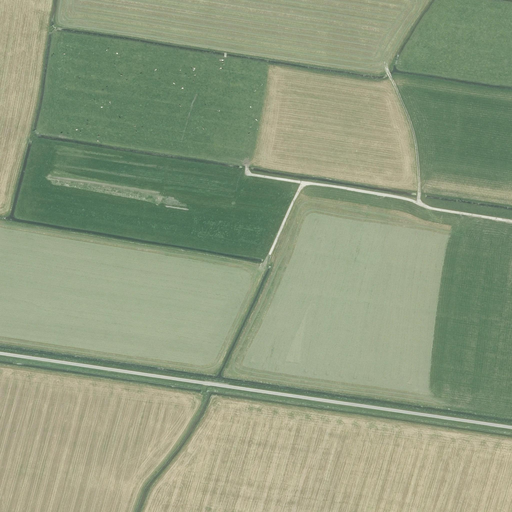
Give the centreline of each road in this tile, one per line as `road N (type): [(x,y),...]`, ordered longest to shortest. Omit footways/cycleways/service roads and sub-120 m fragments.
road 1 (unclassified): [(511,428),(0,353)]
road 2 (track): [(247,164),(249,174),(511,221)]
road 3 (track): [(387,72),(414,138),(420,204)]
